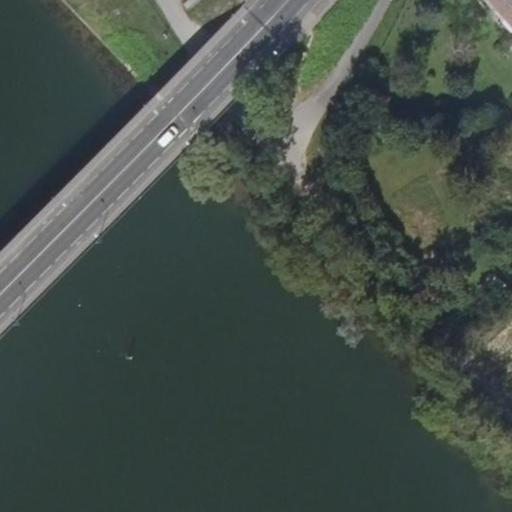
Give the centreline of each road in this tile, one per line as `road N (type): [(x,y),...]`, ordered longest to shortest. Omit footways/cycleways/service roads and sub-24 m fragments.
road 1 (primary): [(284,0),(0,288)]
road 2 (residential): [(288,162),(209,71),(163,0)]
road 3 (unclassified): [(288,162),(381,0)]
